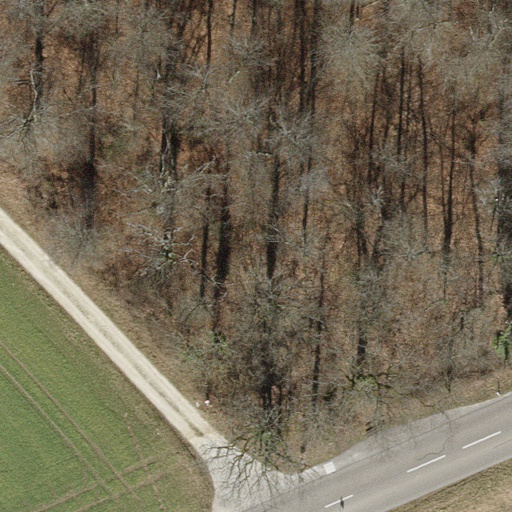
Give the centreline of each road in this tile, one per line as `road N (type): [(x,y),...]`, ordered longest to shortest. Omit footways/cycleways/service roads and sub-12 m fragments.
road 1 (track): [(297,511),(0,224)]
road 2 (tertiary): [(511,423),(315,511)]
